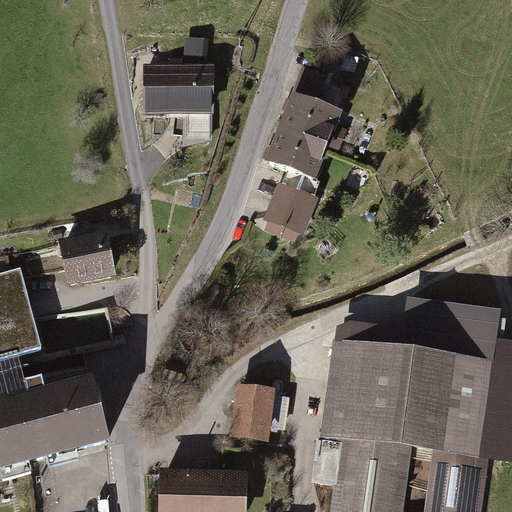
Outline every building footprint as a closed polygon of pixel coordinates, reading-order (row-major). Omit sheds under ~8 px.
[(210,64),(143,65),(143,118),(211,117),(210,64)] [(326,75),(303,69),(297,88),(320,95),(326,75)] [(346,115),(292,97),(268,162),(325,185),(346,115)] [(318,203),(277,187),(266,217),(307,233),(318,203)] [(118,237),(67,246),(76,289),(126,281),(118,237)] [(0,367),(49,356),(28,274),(0,280),(0,367)] [(487,511),(507,363),(497,362),(503,313),(410,301),(406,334),(339,325),(323,444),(316,443),(311,486),(334,489),(330,511),(405,511),(412,458),(432,461),(425,511),(487,511)] [(0,476),(119,446),(102,383),(0,409),(0,476)] [(277,394),(239,390),(232,443),(272,448),(277,394)] [(252,511),(254,480),(162,476),(161,511),(252,511)]
